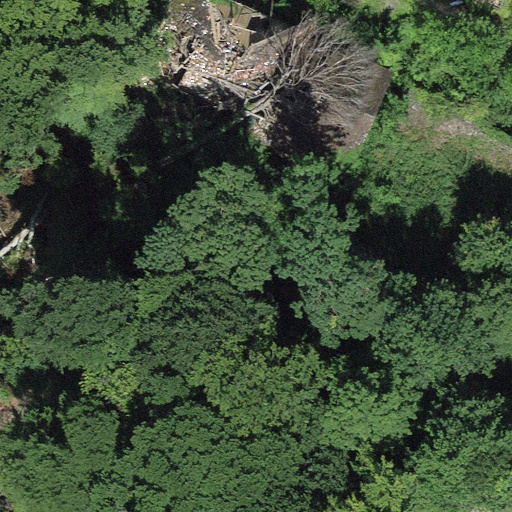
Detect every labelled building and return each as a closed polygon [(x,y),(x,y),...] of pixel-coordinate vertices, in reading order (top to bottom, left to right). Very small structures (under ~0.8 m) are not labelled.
[(215,0),(198,0),(189,22),(209,31),(184,90),(353,163),(389,80),(308,45),(311,38),(223,0),(222,0),(222,3),(215,0)] [(340,0),(363,9),(366,0),(340,0)] [(511,27),(441,0),(366,0),(363,9),(511,66),(511,27)] [(511,0),(466,0),(511,17),(511,0)] [(511,142),(411,90),(389,133),(511,196),(511,142)]
